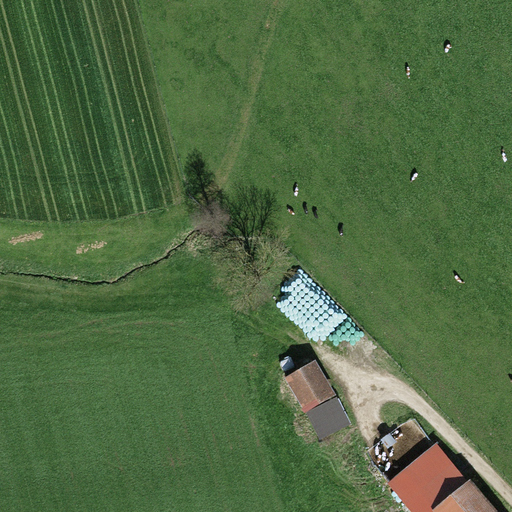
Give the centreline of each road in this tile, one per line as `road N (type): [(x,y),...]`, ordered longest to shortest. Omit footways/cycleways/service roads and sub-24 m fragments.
road 1 (track): [(278,0),(243,126),(186,213)]
road 2 (track): [(511,503),(405,394)]
